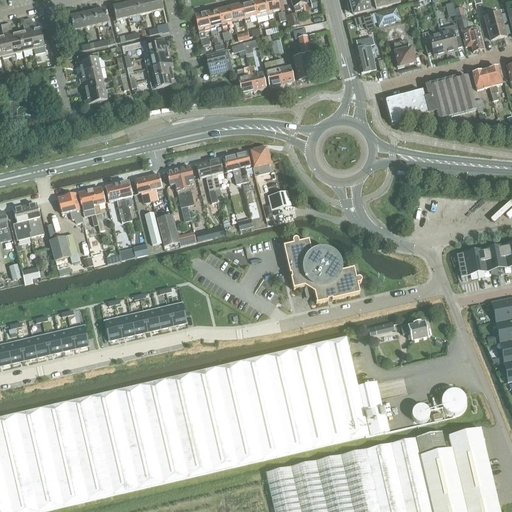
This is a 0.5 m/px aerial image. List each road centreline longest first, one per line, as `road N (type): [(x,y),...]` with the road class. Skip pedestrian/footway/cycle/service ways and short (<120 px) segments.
road 1 (unclassified): [(0,381),(445,287)]
road 2 (secondary): [(0,181),(205,132)]
road 3 (residential): [(354,92),(511,54)]
road 4 (unclassified): [(511,451),(452,304)]
road 5 (secondary): [(511,168),(373,146)]
road 6 (secondary): [(372,162),(511,168)]
